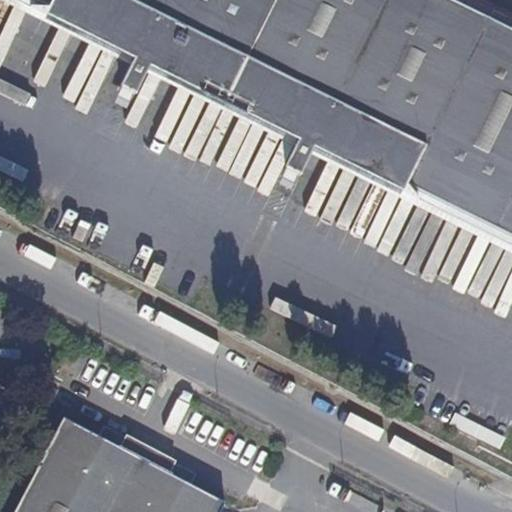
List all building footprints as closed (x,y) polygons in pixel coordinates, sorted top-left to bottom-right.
[(134,62),(9,0),(0,0),(0,8),(128,74),(134,62)] [(9,0),(134,62),(128,74),(117,97),(135,104),(144,85),(151,71),(247,120),(299,145),(292,160),(282,181),(299,190),(308,170),(315,155),(461,231),(511,255),(511,44),(425,0),(9,0)] [(511,31),(466,8),(450,0),(425,0),(511,44),(511,31)] [(247,120),(151,71),(144,85),(292,160),(299,145),(247,120)] [(511,255),(461,231),(315,155),(308,170),(511,271),(511,255)] [(0,413),(13,389),(0,382),(0,413)] [(219,511),(226,501),(65,419),(14,511),(219,511)]
